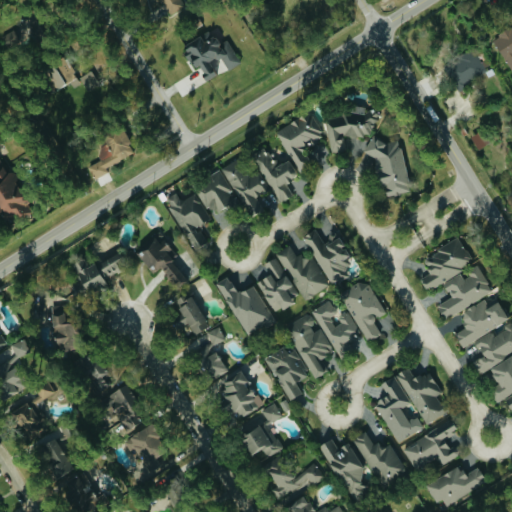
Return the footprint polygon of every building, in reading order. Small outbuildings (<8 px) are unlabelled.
[(184,6),(180,0),(155,0),(165,16),(184,6)] [(511,70),(511,26),(493,38),(511,70)] [(21,39),(13,28),(2,36),(10,47),(21,39)] [(241,61),(227,38),(218,43),(210,29),(181,45),(193,66),(197,64),(205,78),(215,73),(208,61),(219,54),(227,69),(241,61)] [(461,89),(487,66),(471,48),(445,70),(461,89)] [(75,86),(81,81),(63,56),(39,74),(52,92),(69,79),(75,86)] [(79,77),(87,90),(100,82),(91,69),(79,77)] [(331,152),(346,149),(344,137),(373,132),(371,122),(378,120),(375,103),(350,107),(350,111),(324,116),(331,152)] [(276,129),(297,169),(310,162),(303,147),(323,136),(310,110),(276,129)] [(102,159),(88,165),(94,178),(108,171),(106,166),(134,153),(121,125),(93,138),(102,159)] [(297,174),(289,157),(275,164),(267,146),(254,152),(278,201),(292,194),(285,180),(297,174)] [(263,208),(257,195),(268,189),(259,171),(247,176),(238,158),(222,166),(233,189),(230,191),(235,201),(238,200),(246,217),(263,208)] [(0,211),(29,214),(30,194),(15,193),(14,189),(14,183),(10,173),(5,172),(0,160),(0,211)] [(231,189),(222,170),(194,183),(205,208),(213,205),(215,210),(234,201),(229,190),(231,189)] [(194,249),(211,239),(202,222),(210,217),(195,192),(181,200),(176,191),(165,198),(194,249)] [(303,233),(330,284),(349,275),(345,267),(352,263),(337,235),(323,242),(315,227),(303,233)] [(153,271),(159,265),(177,286),(187,277),(165,253),(173,246),(164,236),(159,240),(156,236),(136,253),(153,271)] [(473,264),(459,237),(421,256),(430,272),(420,277),(425,288),(473,264)] [(277,250),(303,299),(328,286),(309,250),(296,256),(290,243),(277,250)] [(127,274),(119,253),(69,272),(76,292),(127,274)] [(299,295),(275,255),(263,262),(268,272),(255,280),(274,311),(299,295)] [(450,297),(437,304),(445,318),(493,290),(479,266),(462,276),(460,272),(442,282),(450,297)] [(253,282),(238,291),(228,275),(216,282),(241,325),(244,323),(251,334),(275,320),(253,282)] [(381,333),(373,318),(386,312),(367,278),(340,292),(367,341),(381,333)] [(176,302),(184,315),(174,322),(179,330),(188,323),(195,334),(210,324),(190,293),(176,302)] [(462,346),(509,318),(497,300),(489,305),(485,298),(459,314),(466,326),(455,334),(462,346)] [(312,310),(341,358),(355,349),(350,340),(361,334),(347,310),(338,315),(341,321),(335,324),(330,316),(338,312),(330,299),(312,310)] [(312,376),(334,365),(329,355),(334,352),(321,326),(316,329),(308,313),(285,324),(312,376)] [(481,373),(511,351),(511,321),(494,334),(491,330),(474,341),(483,354),(473,361),(481,373)] [(225,339),(220,325),(207,330),(211,343),(225,339)] [(0,392),(3,398),(21,389),(8,363),(31,351),(25,339),(0,351),(0,392)] [(204,378),(224,372),(215,345),(196,351),(204,378)] [(265,356),(289,399),(302,392),(296,381),(308,374),(294,348),(287,352),(283,346),(265,356)] [(488,368),(498,384),(489,389),(496,401),(511,391),(511,354),(488,368)] [(102,357),(81,363),(91,396),(112,390),(102,357)] [(428,423),(447,411),(437,395),(443,391),(428,369),(416,377),(408,365),(395,373),(428,423)] [(263,400),(257,392),(253,396),(243,382),(247,379),(240,368),(216,386),(240,418),(263,400)] [(397,442),(424,426),(417,415),(408,420),(401,408),(411,402),(395,374),(379,382),(383,388),(377,391),(381,399),(375,402),(397,442)] [(49,430),(40,397),(53,393),(49,378),(34,382),(38,393),(13,400),(24,437),(49,430)] [(145,417),(123,384),(104,396),(126,429),(145,417)] [(237,428),(250,453),(262,447),(267,456),(282,447),(269,422),(282,415),(275,402),(262,409),(268,420),(261,423),(258,417),(237,428)] [(166,450),(152,422),(127,435),(147,476),(168,465),(161,452),(166,450)] [(374,447),(367,430),(356,435),(378,484),(406,472),(391,439),(374,447)] [(54,476),(71,469),(57,436),(41,443),(54,476)] [(346,442),(337,446),(332,437),(321,442),(349,497),(369,487),(346,442)] [(277,498),(299,485),(301,488),(324,475),(316,462),(291,476),(281,459),(266,468),(276,486),(272,488),(277,498)] [(446,505),(486,481),(477,466),(464,473),(459,464),(426,484),(436,501),(442,498),(446,505)] [(60,483),(77,510),(92,500),(95,504),(105,497),(103,493),(98,496),(81,470),(60,483)] [(284,508),(287,511),(344,511),(338,504),(330,510),(325,504),(315,511),(303,494),(284,508)]
